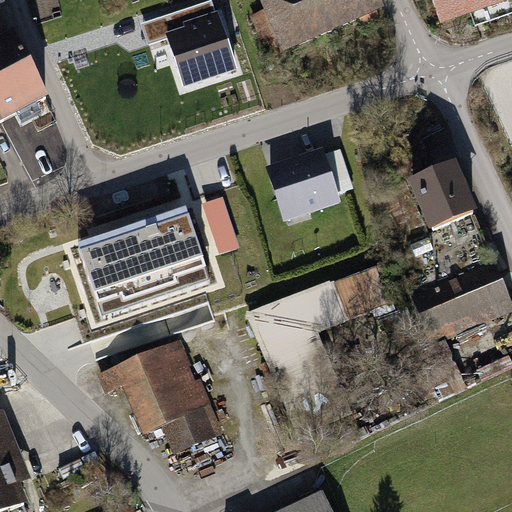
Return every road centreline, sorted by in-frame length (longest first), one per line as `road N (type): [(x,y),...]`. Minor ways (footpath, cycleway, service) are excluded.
road 1 (residential): [(0,214),(440,66)]
road 2 (residential): [(0,332),(176,494),(185,511)]
road 3 (residential): [(440,66),(511,217)]
